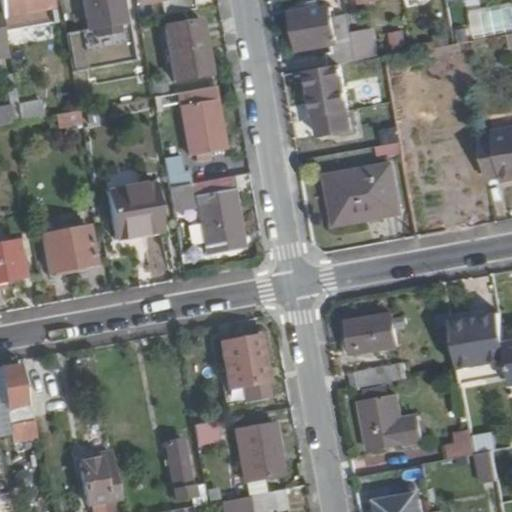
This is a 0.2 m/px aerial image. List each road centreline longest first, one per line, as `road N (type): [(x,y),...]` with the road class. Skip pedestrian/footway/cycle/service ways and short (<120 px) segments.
road 1 (residential): [(0,338),(293,285)]
road 2 (residential): [(242,0),(293,285)]
road 3 (residential): [(293,285),(335,511)]
road 4 (residential): [(293,285),(511,247)]
